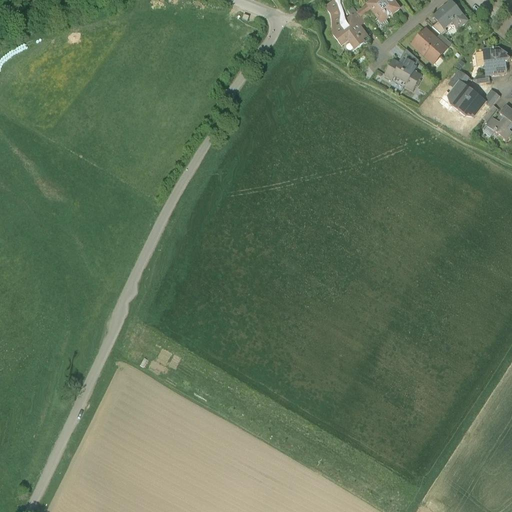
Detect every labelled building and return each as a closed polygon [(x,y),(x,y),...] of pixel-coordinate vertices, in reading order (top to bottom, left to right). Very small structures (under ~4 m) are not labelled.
[(283,0),(294,15),(301,10),(306,16),(329,0),(283,0)] [(381,29),(401,13),(390,0),(376,0),(365,9),(369,14),(381,29)] [(469,24),(451,3),(433,18),(450,40),(469,24)] [(365,9),(354,17),(358,23),(369,14),(365,9)] [(347,58),(371,42),(358,23),(354,17),(330,34),(347,58)] [(450,50),(426,30),(410,48),(435,69),(450,50)] [(483,51),(486,80),(508,77),(506,64),(511,63),(511,62),(505,49),(483,51)] [(401,58),(398,64),(391,60),(382,78),(415,96),(425,79),(416,74),(419,68),(401,58)] [(445,86),(452,93),(446,100),(450,108),(465,119),(473,122),(483,110),(487,106),(482,102),(465,87),(469,82),(457,72),(445,86)] [(491,92),(482,102),(487,106),(483,110),(490,115),(485,121),(492,126),(501,114),(494,109),(501,101),(491,92)] [(510,147),(511,144),(511,113),(505,109),(501,114),(492,126),(488,131),(510,147)]
